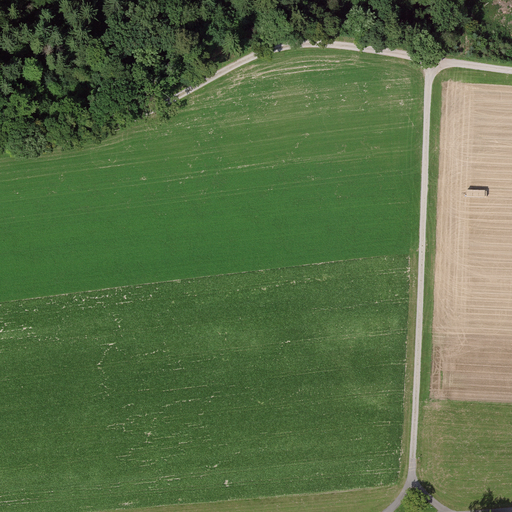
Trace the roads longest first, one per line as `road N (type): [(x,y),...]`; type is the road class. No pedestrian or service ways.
road 1 (track): [(0,146),(125,126),(287,46),(511,70)]
road 2 (track): [(430,60),(413,478),(448,511)]
